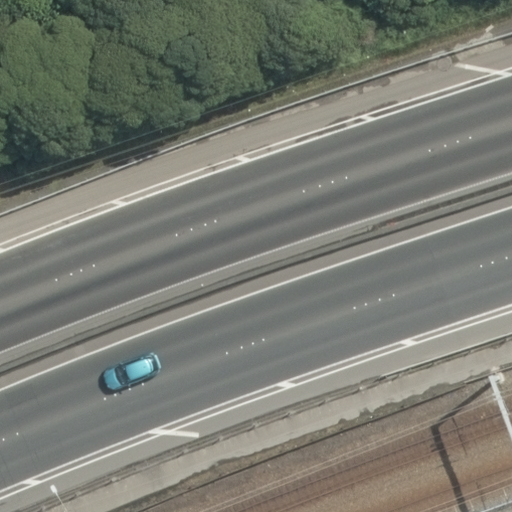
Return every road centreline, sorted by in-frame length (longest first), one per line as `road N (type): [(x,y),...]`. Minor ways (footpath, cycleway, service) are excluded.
road 1 (trunk): [(511,254),(0,432)]
road 2 (trunk): [(0,301),(60,274),(511,126)]
